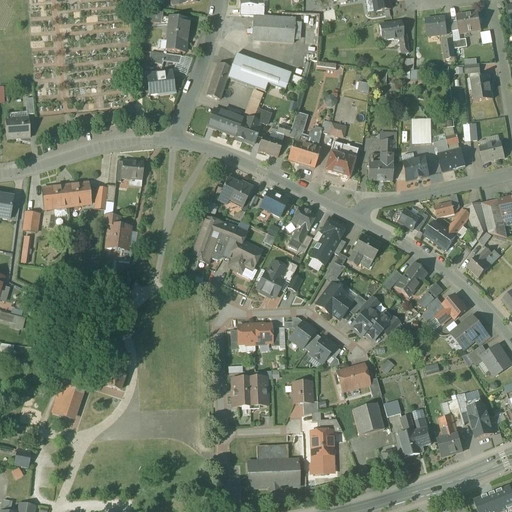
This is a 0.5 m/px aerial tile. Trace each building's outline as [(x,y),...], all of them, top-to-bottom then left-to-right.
[(389,0),(371,0),(374,13),(391,10),(389,0)] [(163,13),(152,11),(150,24),(162,25),(163,13)] [(478,14),(457,18),(457,23),(452,24),(453,33),(459,32),(459,35),(481,32),(478,14)] [(295,21),(253,18),(252,42),(293,44),(295,21)] [(189,22),(168,19),(168,26),(170,26),(168,42),(167,51),(185,53),(186,45),(187,45),(189,22)] [(445,19),(425,21),(427,38),(447,36),(445,19)] [(400,23),(380,26),(382,43),(399,40),(400,48),(408,48),(406,35),(402,36),(400,23)] [(481,45),(491,45),(490,32),(480,33),(481,45)] [(466,40),(453,42),(454,50),(467,48),(466,40)] [(453,42),(442,44),(444,52),(454,50),(453,42)] [(408,48),(400,48),(401,56),(409,55),(408,48)] [(181,58),(164,55),(163,63),(180,65),(181,58)] [(264,66),(236,56),(231,69),(227,80),(256,90),(259,82),(264,66)] [(414,60),(401,61),(402,72),(413,71),(414,60)] [(335,66),(317,64),(316,70),(334,72),(335,66)] [(231,69),(218,65),(206,97),(220,102),(227,80),(231,69)] [(291,76),(264,66),(259,82),(285,92),(291,76)] [(479,66),(465,68),(465,75),(480,74),(479,66)] [(376,84),(385,85),(385,72),(376,72),(376,84)] [(171,74),(156,76),(156,73),(147,74),(149,96),(174,93),(171,74)] [(489,77),(471,80),(475,104),(493,101),(489,77)] [(357,84),(356,92),(367,94),(368,86),(357,84)] [(254,93),(246,114),(254,117),(262,97),(254,93)] [(33,100),(25,100),(27,116),(34,115),(33,100)] [(242,121),(214,111),(208,128),(235,138),(236,138),(242,121)] [(260,115),(257,114),(254,122),(260,124),(265,126),(267,119),(260,116),(260,115)] [(245,122),(242,121),(236,138),(235,138),(235,140),(253,147),(259,130),(258,129),(260,124),(254,122),(246,119),(245,122)] [(28,120),(5,122),(7,141),(16,140),(16,139),(29,138),(29,139),(30,139),(28,120)] [(331,125),(323,123),(321,134),(328,136),(331,125)] [(338,127),(332,125),(329,136),(335,138),(338,127)] [(291,130),(279,126),(277,134),(289,138),(291,130)] [(477,126),(469,126),(471,143),(478,142),(477,126)] [(432,132),(414,133),(414,146),(432,145),(432,132)] [(453,133),(445,135),(446,139),(448,147),(459,144),(457,136),(454,137),(453,133)] [(308,138),(297,135),(295,143),(294,142),(288,162),(314,170),(320,151),(306,146),(308,138)] [(283,143),(263,137),(258,152),(278,159),(283,143)] [(446,139),(438,141),(438,139),(435,140),(436,141),(435,142),(437,150),(448,147),(446,139)] [(358,151),(333,143),(324,173),(349,180),(358,151)] [(501,143),(479,149),(483,164),(505,159),(501,143)] [(393,150),(380,149),(380,165),(368,164),(368,183),(392,183),(393,165),(392,165),(393,150)] [(461,151),(450,154),(454,171),(465,169),(461,151)] [(450,154),(438,157),(443,174),(454,171),(450,154)] [(425,160),(402,164),(406,182),(429,178),(425,160)] [(143,165),(122,163),(117,163),(116,183),(121,183),(121,180),(129,181),(129,180),(142,181),(143,165)] [(240,187),(227,181),(223,190),(224,190),(218,202),(227,206),(229,201),(243,208),(252,189),(241,184),(240,187)] [(87,184),(65,187),(68,209),(90,206),(87,184)] [(65,187),(43,190),(45,211),(68,209),(65,187)] [(107,190),(98,189),(95,210),(105,211),(107,190)] [(287,203),(268,193),(260,209),(279,219),(287,203)] [(13,199),(0,196),(0,220),(9,222),(13,199)] [(456,197),(450,199),(452,204),(453,208),(459,207),(456,197)] [(511,198),(499,202),(505,228),(511,226),(511,198)] [(499,202),(482,206),(488,230),(489,235),(507,240),(505,228),(499,202)] [(452,204),(434,209),(437,220),(454,216),(453,208),(452,204)] [(482,205),(465,209),(467,214),(471,217),(469,219),(479,242),(485,234),(488,230),(482,206),(482,205)] [(206,213),(213,216),(216,208),(209,206),(206,213)] [(316,217),(299,209),(291,224),(298,227),(291,240),(301,245),(306,236),(307,233),(308,233),(316,217)] [(447,232),(455,238),(456,238),(469,219),(471,217),(467,214),(463,211),(447,232)] [(419,220),(405,212),(395,214),(392,220),(413,232),(419,220)] [(39,216),(26,214),(23,232),(37,234),(39,216)] [(120,218),(104,216),(103,227),(109,227),(106,250),(127,252),(130,229),(119,228),(118,226),(119,225),(120,218)] [(237,231),(205,219),(192,255),(199,257),(199,258),(200,259),(201,258),(208,260),(209,255),(213,257),(219,242),(229,246),(237,231)] [(345,228),(328,219),(321,235),(324,236),(338,244),(339,241),(345,228)] [(447,232),(434,223),(424,237),(427,239),(426,239),(433,244),(446,252),(456,238),(455,238),(447,232)] [(261,253),(242,244),(246,235),(237,231),(229,246),(235,249),(230,260),(232,261),(230,267),(230,269),(237,272),(239,271),(242,266),(252,271),(261,253)] [(318,233),(313,241),(318,244),(319,243),(324,236),(321,235),(318,233)] [(479,242),(478,243),(484,248),(491,238),(485,234),(479,242)] [(312,240),(306,236),(301,245),(303,247),(307,249),(312,240)] [(338,244),(324,236),(319,243),(318,244),(309,260),(311,261),(322,267),(324,268),(332,254),(338,244)] [(362,237),(353,252),(353,253),(347,263),(356,268),(362,257),(372,263),(381,247),(362,237)] [(25,238),(21,264),(27,265),(31,239),(25,238)] [(301,245),(291,240),(288,246),(290,248),(290,249),(296,252),(297,251),(300,252),(303,247),(301,245)] [(345,244),(339,241),(338,244),(332,254),(338,257),(339,254),(345,244)] [(486,250),(479,257),(478,257),(467,269),(479,280),(490,269),(490,268),(497,260),(492,255),(486,250)] [(500,258),(495,252),(492,255),(497,260),(500,258)] [(346,258),(339,254),(338,257),(334,264),(341,268),(342,267),(346,258)] [(457,260),(453,256),(448,263),(453,266),(457,260)] [(311,261),(308,267),(318,273),(322,267),(311,261)] [(273,264),(263,282),(261,283),(257,291),(259,292),(260,294),(263,296),(265,295),(275,300),(284,282),(281,281),(290,265),(286,263),(284,269),(273,264)] [(341,268),(334,264),(324,281),(332,286),(345,269),(342,267),(341,268)] [(290,265),(281,281),(284,282),(289,285),(293,277),(297,269),(290,265)] [(414,265),(395,289),(408,299),(428,275),(414,265)] [(401,277),(396,272),(383,286),(389,291),(397,282),(401,277)] [(302,281),(293,277),(289,285),(287,289),(295,294),(302,281)] [(117,280),(97,278),(96,288),(102,288),(103,286),(116,287),(117,280)] [(436,285),(429,292),(436,299),(443,292),(436,285)] [(327,314),(343,295),(331,286),(324,297),(323,296),(321,300),(316,306),(327,314)] [(428,294),(423,299),(429,305),(434,300),(428,294)] [(343,295),(327,314),(330,317),(332,315),(340,321),(352,305),(344,299),(346,297),(343,295)] [(511,295),(503,302),(505,304),(504,305),(511,314),(511,295)] [(455,297),(443,307),(446,310),(435,319),(441,327),(452,318),(455,321),(467,311),(455,297)] [(378,305),(371,298),(359,311),(364,315),(368,311),(371,313),(375,308),(378,305)] [(382,315),(375,308),(371,313),(377,319),(380,316),(382,315)] [(364,315),(351,329),(361,338),(364,335),(364,334),(378,320),(377,319),(371,313),(368,311),(364,315)] [(393,319),(385,311),(382,315),(380,316),(389,324),(393,319)] [(435,319),(431,314),(424,320),(434,332),(441,327),(435,319)] [(23,321),(0,315),(0,320),(16,325),(15,330),(21,331),(23,321)] [(378,320),(364,334),(364,335),(373,342),(382,332),(389,324),(380,316),(377,319),(378,320)] [(473,318),(451,336),(464,351),(486,333),(473,318)] [(393,319),(389,324),(382,332),(388,338),(402,327),(393,319)] [(303,323),(296,332),(295,331),(290,337),(291,338),(290,340),(302,350),(302,349),(306,352),(318,337),(314,334),(315,333),(303,323)] [(249,327),(237,328),(237,332),(238,346),(255,345),(254,326),(249,327)] [(271,326),(259,327),(254,326),(255,345),(271,344),(272,344),(271,330),(271,326)] [(237,332),(230,332),(231,350),(239,350),(238,346),(237,332)] [(318,337),(306,352),(310,355),(310,356),(322,365),(324,363),(325,363),(329,357),(328,356),(335,348),(323,339),(322,340),(318,337)] [(117,348),(102,343),(99,353),(114,358),(117,348)] [(0,345),(0,354),(18,355),(18,346),(0,345)] [(483,347),(468,357),(476,368),(484,363),(482,358),(488,355),(483,347)] [(498,347),(493,351),(492,354),(490,355),(488,355),(482,358),(484,363),(495,378),(511,367),(498,347)] [(387,362),(381,370),(386,374),(392,366),(387,362)] [(425,376),(438,374),(437,365),(424,367),(425,376)] [(364,367),(337,374),(339,384),(341,385),(344,393),(368,386),(369,386),(368,382),(364,367)] [(271,373),(255,374),(255,380),(265,379),(266,381),(271,381),(271,373)] [(125,378),(111,374),(107,387),(120,392),(125,378)] [(88,384),(65,377),(53,415),(75,423),(88,384)] [(249,380),(250,408),(267,407),(266,381),(265,379),(255,380),(249,380)] [(250,408),(249,380),(233,381),(233,382),(234,409),(250,408)] [(376,380),(368,382),(369,386),(368,386),(372,400),(381,397),(376,380)] [(311,384),(293,385),(293,393),(290,397),(294,400),(294,405),(303,405),(311,404),(311,384)] [(397,401),(382,405),(385,419),(400,415),(397,401)] [(312,404),(303,405),(304,418),(318,414),(317,404),(311,404),(312,404)] [(484,404),(466,409),(475,440),(493,435),(484,404)] [(377,405),(352,412),(359,438),(384,431),(377,405)] [(420,431),(413,433),(409,418),(401,420),(401,423),(406,435),(397,437),(404,460),(419,455),(419,454),(428,452),(427,447),(431,446),(427,429),(426,429),(420,431)] [(452,418),(439,422),(444,441),(438,443),(443,459),(462,453),(458,437),(457,437),(452,418)] [(423,419),(417,421),(420,431),(426,429),(423,419)] [(336,421),(314,422),(314,434),(332,433),(332,434),(342,433),(336,421)] [(401,423),(396,424),(398,433),(397,434),(397,437),(406,435),(401,423)] [(314,434),(311,434),(312,457),(333,456),(332,434),(332,433),(314,434)] [(288,446),(257,448),(257,464),(288,462),(288,446)] [(32,454),(17,450),(14,464),(29,467),(32,454)] [(391,452),(382,454),(385,465),(394,463),(391,452)] [(288,462),(267,463),(268,489),(299,488),(298,462),(288,462)] [(257,464),(248,464),(249,490),(268,489),(267,463),(257,464)] [(10,473),(13,481),(22,477),(18,469),(10,473)] [(511,511),(511,488),(510,484),(466,500),(470,511),(511,511)]
